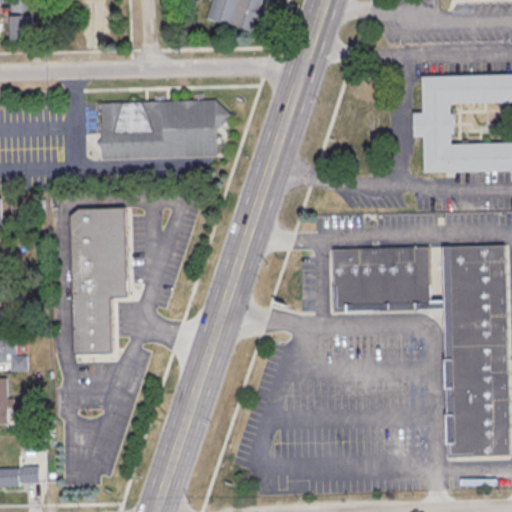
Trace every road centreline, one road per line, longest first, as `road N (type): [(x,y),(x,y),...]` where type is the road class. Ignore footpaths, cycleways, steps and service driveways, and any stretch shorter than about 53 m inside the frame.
road 1 (secondary): [(159,511),(324,0)]
road 2 (residential): [(301,68),(0,72)]
